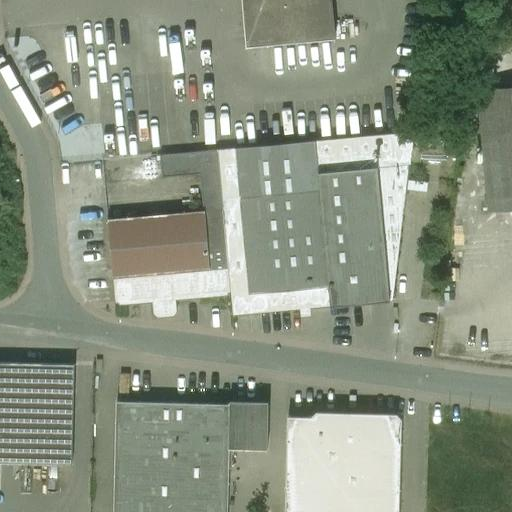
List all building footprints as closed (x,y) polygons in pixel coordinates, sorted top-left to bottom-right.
[(243,0),(248,47),(336,39),(332,0),(243,0)] [(511,208),(511,84),(483,87),(491,209),(511,208)] [(413,132),(316,141),(321,191),(331,307),(393,301),(409,165),(411,165),(415,132),(413,132)] [(316,141),(218,150),(223,199),(321,191),(316,141)] [(218,150),(161,155),(162,178),(201,175),(204,211),(223,210),(223,199),(218,150)] [(321,191),(223,199),(223,210),(231,292),(233,316),(331,307),(321,191)] [(204,211),(108,220),(116,303),(231,292),(223,210),(204,211)] [(75,366),(0,363),(0,463),(73,465),(75,366)] [(230,405),(118,402),(114,511),(228,511),(230,449),(268,450),(269,403),(230,402),(230,405)] [(399,511),(402,420),(289,417),(286,511),(399,511)]
